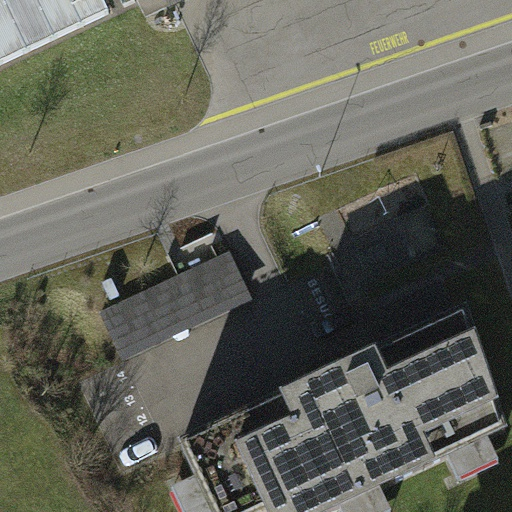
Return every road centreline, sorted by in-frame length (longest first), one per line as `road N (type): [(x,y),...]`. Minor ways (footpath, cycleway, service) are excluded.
road 1 (tertiary): [(0,251),(511,79)]
road 2 (unknown): [(245,170),(287,270),(298,324),(275,357),(188,404)]
